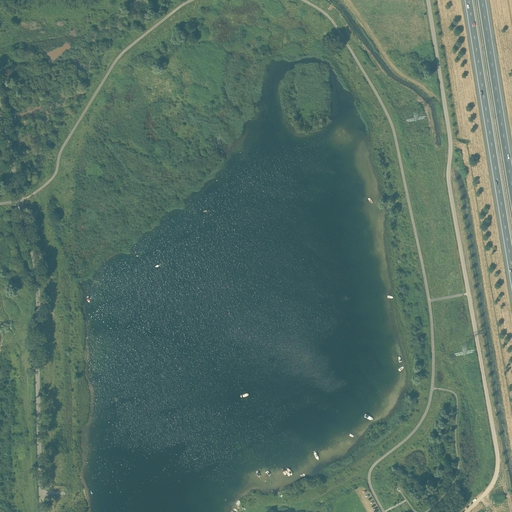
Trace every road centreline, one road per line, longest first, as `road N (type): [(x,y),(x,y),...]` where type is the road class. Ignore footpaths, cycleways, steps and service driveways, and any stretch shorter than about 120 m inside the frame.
road 1 (unclassified): [(466,511),(491,484),(497,455),(448,183),(449,135),(427,0)]
road 2 (tertiary): [(41,511),(37,283),(0,110)]
road 3 (motorway): [(469,0),(511,264)]
road 4 (motorway): [(511,187),(482,0)]
